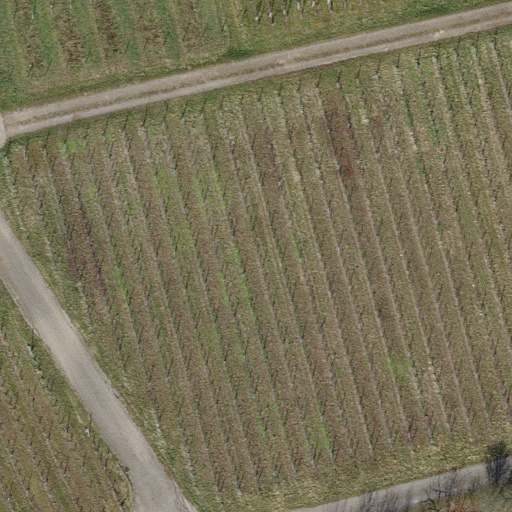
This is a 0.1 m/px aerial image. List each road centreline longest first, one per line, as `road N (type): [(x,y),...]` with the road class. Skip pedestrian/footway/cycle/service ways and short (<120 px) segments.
road 1 (track): [(0,226),(177,511),(341,511),(511,466)]
road 2 (track): [(511,11),(0,118)]
